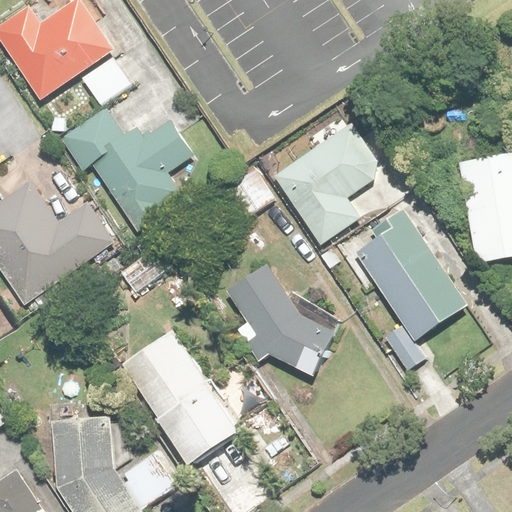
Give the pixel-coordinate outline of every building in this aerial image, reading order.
[(38,3),(0,28),(0,32),(47,104),(87,78),(106,108),(109,106),(140,85),(85,1),(51,23),(38,3)] [(0,163),(47,131),(0,62),(0,163)] [(112,110),(68,144),(89,174),(100,166),(148,235),(194,203),(175,175),(201,158),(176,123),(151,140),(142,128),(131,136),(112,110)] [(360,125),(279,178),(324,246),(365,219),(354,202),(394,176),(360,125)] [(511,156),(471,164),(489,268),(511,264),(511,156)] [(261,169),(214,200),(235,233),(283,202),(261,169)] [(0,196),(0,258),(33,308),(128,244),(98,199),(64,222),(39,185),(7,207),(0,196)] [(383,240),(361,254),(409,330),(389,342),(411,376),(434,361),(422,343),(482,305),(419,206),(378,232),(383,240)] [(165,247),(125,274),(140,297),(181,270),(165,247)] [(297,299),(277,266),(234,295),(254,324),(243,332),(265,365),(278,356),(327,380),(349,322),(301,293),(297,299)] [(181,330),(128,366),(198,468),(251,433),(181,330)] [(59,423),(64,492),(77,511),(153,511),(123,468),(121,420),(59,423)] [(55,511),(25,470),(0,488),(0,511),(55,511)]
